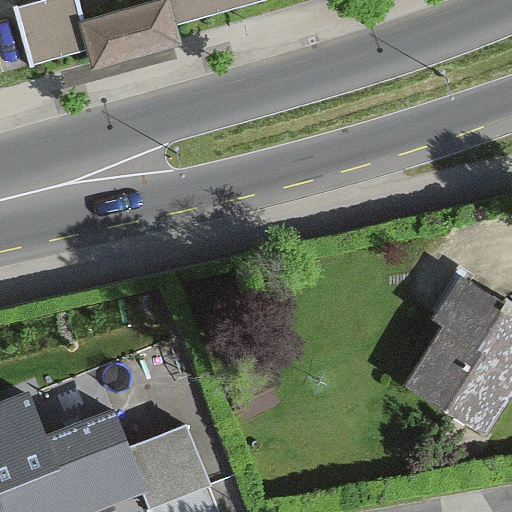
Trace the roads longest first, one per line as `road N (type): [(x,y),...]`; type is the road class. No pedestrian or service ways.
road 1 (primary): [(511,6),(0,183)]
road 2 (primary): [(0,213),(191,189),(511,96)]
